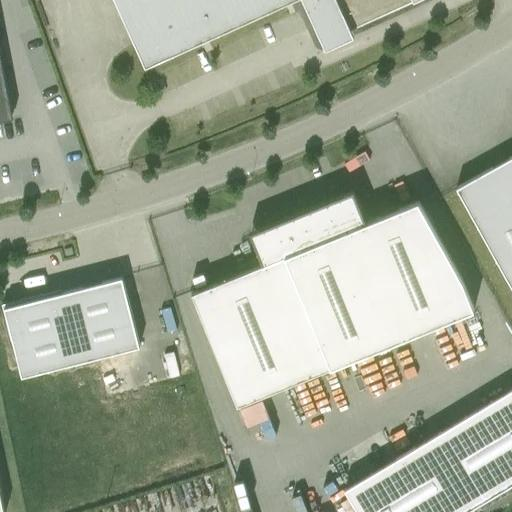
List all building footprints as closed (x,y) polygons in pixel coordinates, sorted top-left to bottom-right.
[(354,37),(351,30),(416,0),(117,0),(146,65),(291,0),(302,0),(325,50),(354,37)] [(0,119),(13,117),(12,114),(0,50),(0,119)] [(511,156),(457,187),(511,286),(511,156)] [(192,293),(238,405),(474,309),(463,280),(418,200),(366,222),(354,193),(251,234),(263,264),(192,293)] [(21,298),(2,303),(11,339),(13,338),(22,375),(106,354),(140,345),(123,277),(63,292),(62,288),(43,293),(42,292),(21,297),(21,298)] [(511,387),(345,488),(359,511),(462,511),(511,482),(511,387)] [(261,399),(239,406),(245,424),(267,417),(261,399)]
